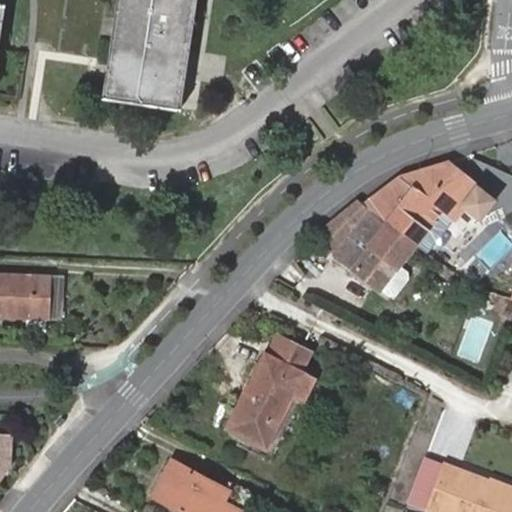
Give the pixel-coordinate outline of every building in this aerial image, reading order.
[(120,0),(106,96),(179,107),(195,0),(120,0)] [(365,204),(417,244),(445,210),(456,219),(467,207),(481,217),(498,198),(451,159),(401,177),(365,204)] [(319,231),(315,235),(381,286),(417,244),(365,204),(358,198),(319,231)] [(445,210),(417,244),(428,252),(456,219),(445,210)] [(46,317),(47,280),(12,279),(0,278),(0,316),(11,316),(46,317)] [(304,370),(313,351),(279,333),(269,352),(304,370)] [(235,448),(270,466),(316,376),(304,370),(269,352),(267,350),(228,427),(242,435),(235,448)] [(11,432),(0,432),(0,478),(10,463),(11,432)] [(174,458),(154,493),(188,511),(239,511),(241,510),(223,500),(229,489),(174,458)] [(511,511),(511,491),(487,483),(489,477),(445,462),(428,508),(440,511),(511,511)] [(511,485),(489,477),(487,483),(511,491),(511,485)]
